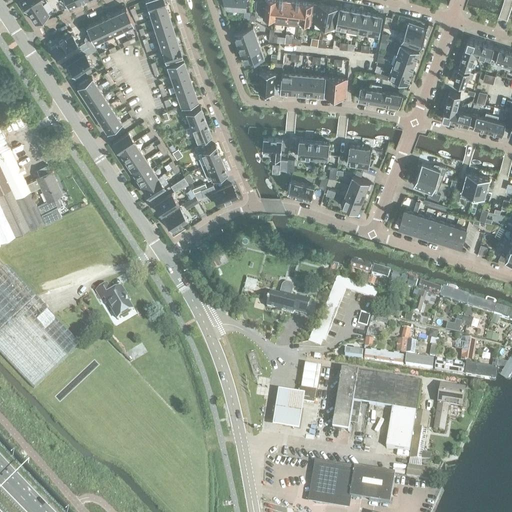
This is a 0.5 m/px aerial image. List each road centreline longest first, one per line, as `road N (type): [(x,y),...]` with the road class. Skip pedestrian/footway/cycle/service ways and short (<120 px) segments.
road 1 (residential): [(416,118),(246,101),(211,0)]
road 2 (tertiary): [(163,253),(23,41)]
road 3 (residential): [(176,0),(250,205)]
road 4 (residential): [(242,445),(267,436),(275,354),(236,326),(207,329)]
road 5 (residential): [(250,205),(285,205),(375,232)]
road 6 (tertiary): [(242,445),(207,329)]
road 7 (residential): [(375,232),(416,118)]
